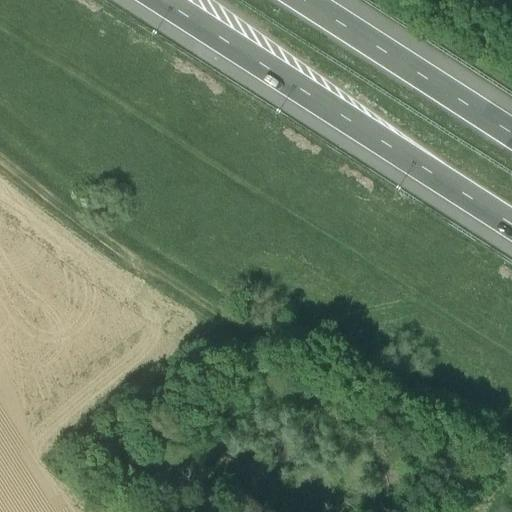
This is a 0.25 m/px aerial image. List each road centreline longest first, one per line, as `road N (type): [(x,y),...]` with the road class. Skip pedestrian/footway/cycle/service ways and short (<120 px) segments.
road 1 (motorway): [(158,0),(511,226)]
road 2 (track): [(511,443),(309,336),(226,319)]
road 3 (track): [(0,160),(226,319)]
road 4 (motorway): [(511,130),(309,0)]
